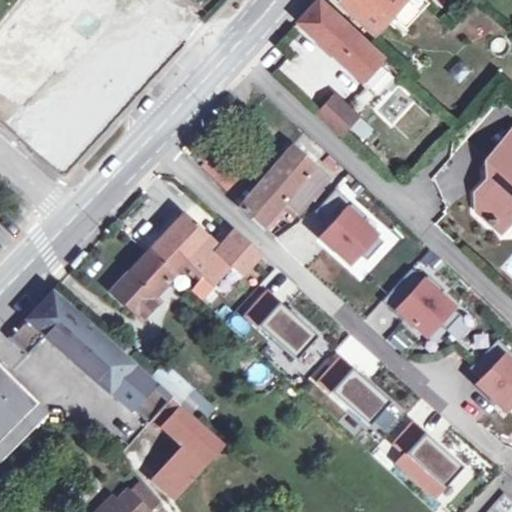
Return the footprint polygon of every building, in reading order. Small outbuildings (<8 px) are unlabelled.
[(381,57),(320,0),(317,0),(298,21),(360,78),(361,76),(381,57)] [(402,0),(341,0),(340,2),(373,31),(402,0)] [(428,2),(425,0),(402,0),(390,14),(405,28),(428,2)] [(340,134),(357,115),(334,94),(316,113),(340,134)] [(498,216),(511,215),(511,129),(489,155),(499,164),(496,167),(497,178),(486,179),(479,187),(480,206),(490,215),(490,218),(498,218),(498,216)] [(312,167),(289,148),(238,208),(260,227),(281,202),(293,213),(320,182),(308,172),(312,167)] [(335,188),(314,212),(330,226),(320,237),(349,263),(358,252),(367,259),(383,241),(361,222),(366,215),(335,188)] [(281,202),(260,227),(276,240),(299,223),(291,214),(293,213),(281,202)] [(502,227),(511,216),(511,215),(498,216),(498,218),(490,218),(502,227)] [(194,248),(204,238),(180,216),(145,254),(129,273),(152,294),(181,263),(189,270),(202,255),(194,248)] [(216,254),(229,267),(238,275),(256,256),(233,235),(218,251),(216,254)] [(216,254),(218,251),(204,238),(194,248),(202,255),(189,270),(199,279),(198,280),(209,290),(229,267),(216,254)] [(76,269),(89,255),(85,251),(71,265),(76,269)] [(427,253),(420,261),(428,268),(435,260),(427,253)] [(422,281),(410,270),(380,303),(392,314),(395,311),(423,337),(435,324),(443,332),(457,316),(436,296),(441,290),(426,276),(422,281)] [(152,294),(129,273),(110,293),(140,320),(155,303),(149,297),(152,294)] [(209,290),(198,280),(190,292),(199,300),(209,290)] [(44,337),(104,391),(107,389),(127,407),(128,406),(143,419),(152,410),(161,418),(157,423),(178,443),(153,470),(172,490),(216,446),(176,409),(179,407),(196,422),(210,407),(163,363),(148,379),(151,381),(149,384),(50,294),(25,320),(44,337)] [(25,320),(6,339),(25,357),(44,337),(25,320)] [(131,352),(116,340),(111,345),(125,358),(131,352)] [(511,357),(495,341),(467,370),(479,381),(474,386),(502,412),(511,401),(511,357)] [(0,456),(45,411),(0,368),(0,456)] [(137,485),(128,494),(142,509),(151,500),(137,485)] [(145,511),(142,509),(128,494),(125,490),(114,501),(111,498),(96,511),(145,511)]
